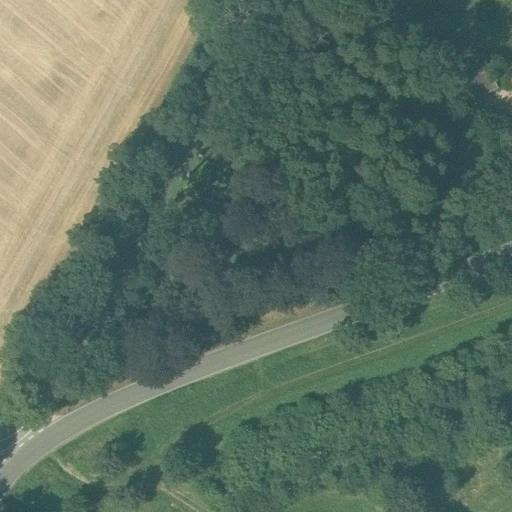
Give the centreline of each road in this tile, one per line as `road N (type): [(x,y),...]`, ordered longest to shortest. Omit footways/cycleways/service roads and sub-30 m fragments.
road 1 (tertiary): [(511,249),(108,404),(35,448),(0,483)]
road 2 (track): [(35,414),(277,0)]
